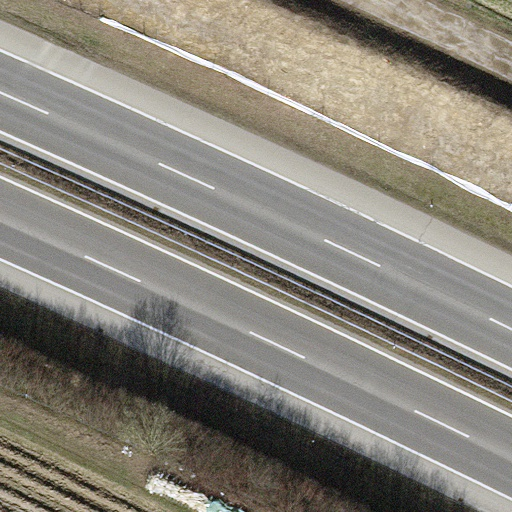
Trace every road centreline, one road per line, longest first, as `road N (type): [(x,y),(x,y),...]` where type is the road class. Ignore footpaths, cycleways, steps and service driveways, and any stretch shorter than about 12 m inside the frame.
road 1 (motorway): [(0,215),(511,456)]
road 2 (motorway): [(511,327),(0,91)]
road 3 (unclassified): [(511,60),(383,0)]
